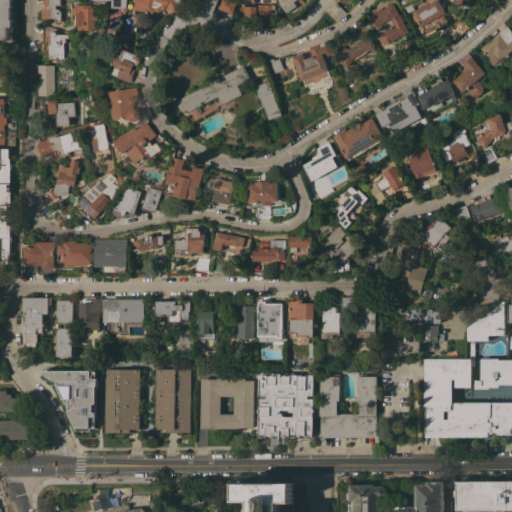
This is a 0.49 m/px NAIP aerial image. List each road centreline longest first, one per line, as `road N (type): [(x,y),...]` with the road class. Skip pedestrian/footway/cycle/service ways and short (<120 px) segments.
road 1 (residential): [(511,3),(460,50),(254,164),(217,157),(171,132),(150,93),(155,49),(169,31),(198,18),(254,44),(273,40),(327,0)]
road 2 (residential): [(511,167),(472,192),(387,224),(379,274),(363,287),(12,290)]
road 3 (tertiary): [(511,463),(27,463)]
road 4 (residential): [(282,155),(305,203),(290,225),(190,213),(63,232),(34,219)]
road 5 (residential): [(34,219),(30,0)]
road 6 (residential): [(12,290),(13,365),(49,411),(63,443),(61,463)]
road 7 (residential): [(370,0),(334,33),(278,52),(254,44)]
